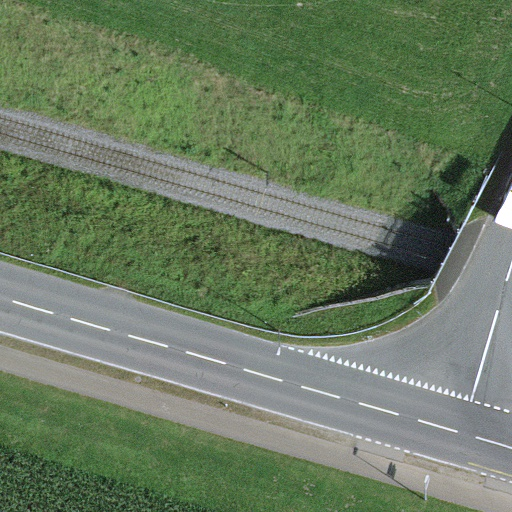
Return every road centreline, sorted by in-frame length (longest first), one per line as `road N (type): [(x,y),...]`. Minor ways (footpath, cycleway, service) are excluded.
road 1 (primary): [(0,302),(469,438)]
road 2 (residential): [(469,438),(511,300)]
